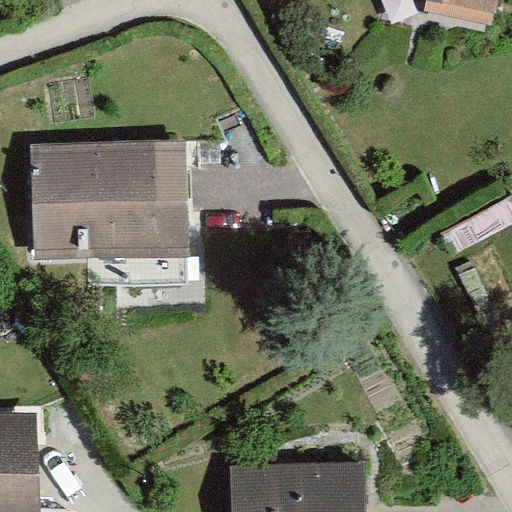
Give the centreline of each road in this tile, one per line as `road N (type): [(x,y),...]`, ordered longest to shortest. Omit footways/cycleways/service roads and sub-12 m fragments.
road 1 (residential): [(511,493),(207,0)]
road 2 (residential): [(134,0),(0,48)]
